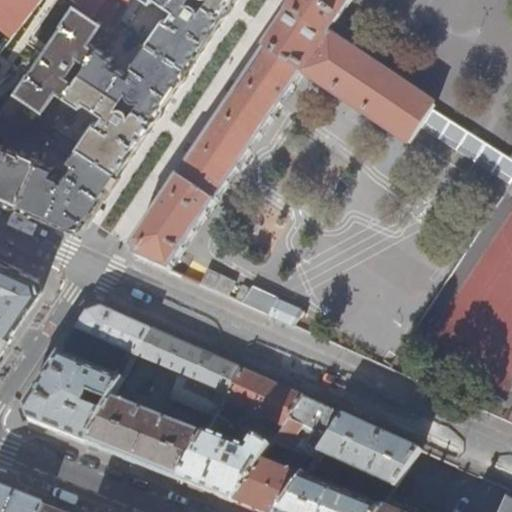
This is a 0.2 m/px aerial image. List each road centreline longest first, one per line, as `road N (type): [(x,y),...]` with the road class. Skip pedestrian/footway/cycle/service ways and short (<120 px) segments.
road 1 (residential): [(93,266),(511,458)]
road 2 (residential): [(0,411),(93,266)]
road 3 (residential): [(151,511),(0,448)]
